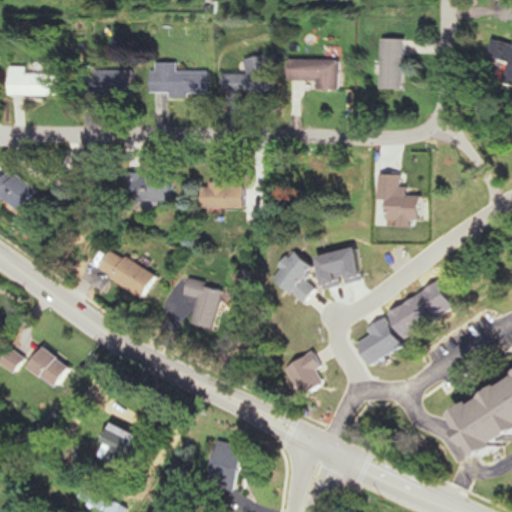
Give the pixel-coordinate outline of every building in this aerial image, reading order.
[(511,38),(498,34),(492,56),(511,61),(511,72),(509,83),(511,83),(511,38)] [(410,40),(387,40),(387,91),(410,91),(410,40)] [(280,57),(252,58),(252,73),(229,74),(229,93),(281,92),(280,57)] [(296,81),(324,81),(324,90),(346,90),(346,60),(296,60),(296,81)] [(158,96),(216,95),(216,72),(183,72),(183,62),(158,63),(158,96)] [(21,96),(68,96),(68,75),(36,75),(36,66),(21,66),(21,96)] [(140,71),(92,71),(92,95),(140,95),(140,71)] [(39,217),(54,196),(18,170),(3,191),(39,217)] [(135,174),(135,202),(177,202),(177,174),(135,174)] [(253,210),(253,185),(209,184),(208,209),(253,210)] [(164,275),(117,249),(105,271),(152,297),(164,275)] [(440,326),(453,302),(396,273),(384,296),(440,326)] [(204,298),(199,325),(223,329),(230,286),(194,279),(191,296),(204,298)] [(6,363),(22,373),(32,357),(16,347),(6,363)] [(79,368),(51,348),(36,368),(64,389),(79,368)] [(471,415),(511,387),(511,450),(501,458),(471,415)] [(148,434),(119,424),(111,446),(147,458),(151,446),(144,444),(148,434)] [(215,487),(242,492),(251,447),(224,442),(215,487)] [(132,511),(135,508),(91,484),(83,499),(107,511),(132,511)]
